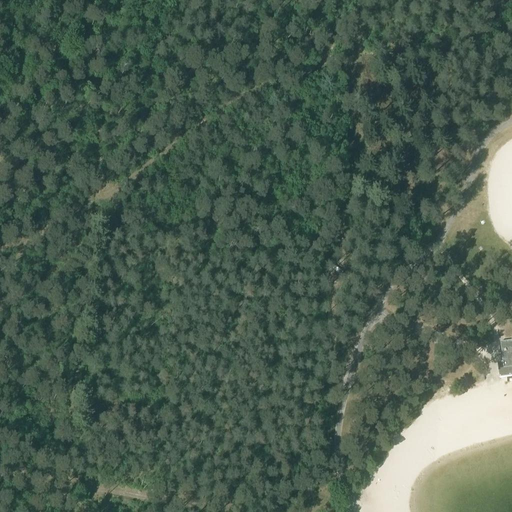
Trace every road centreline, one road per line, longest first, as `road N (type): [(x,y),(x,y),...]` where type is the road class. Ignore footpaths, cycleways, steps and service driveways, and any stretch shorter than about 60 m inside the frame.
road 1 (track): [(56,511),(97,213),(111,0)]
road 2 (track): [(0,305),(22,259),(70,219),(97,213),(247,95),(295,85),(359,53),(364,0)]
road 3 (track): [(359,53),(326,402),(339,422)]
